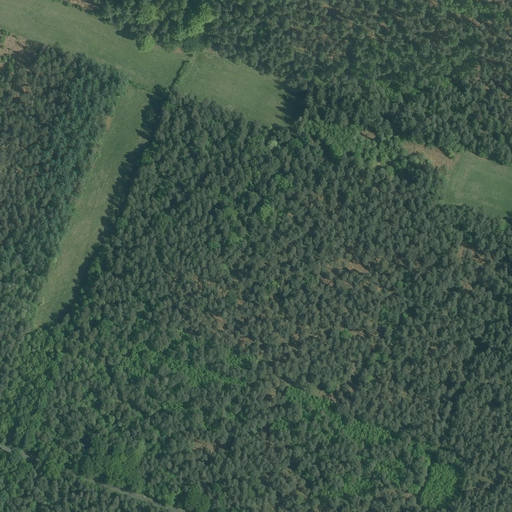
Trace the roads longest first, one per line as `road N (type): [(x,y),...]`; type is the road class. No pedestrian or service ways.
road 1 (track): [(26,455),(210,0)]
road 2 (track): [(415,511),(511,262)]
road 3 (track): [(174,511),(26,455)]
